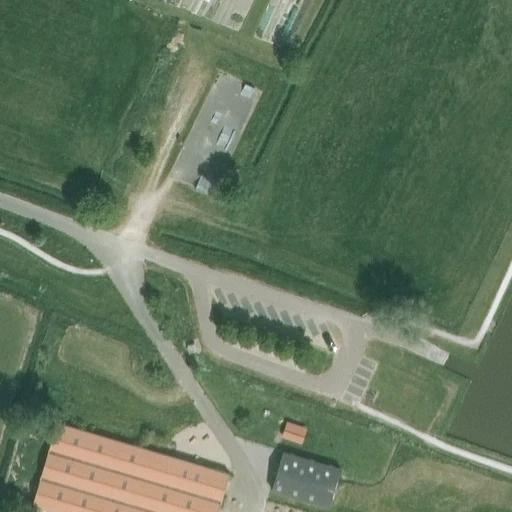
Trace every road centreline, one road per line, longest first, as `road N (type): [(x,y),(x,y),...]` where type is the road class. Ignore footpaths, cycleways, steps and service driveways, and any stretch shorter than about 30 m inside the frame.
road 1 (track): [(117,247),(183,107)]
road 2 (unclassified): [(117,247),(0,202)]
